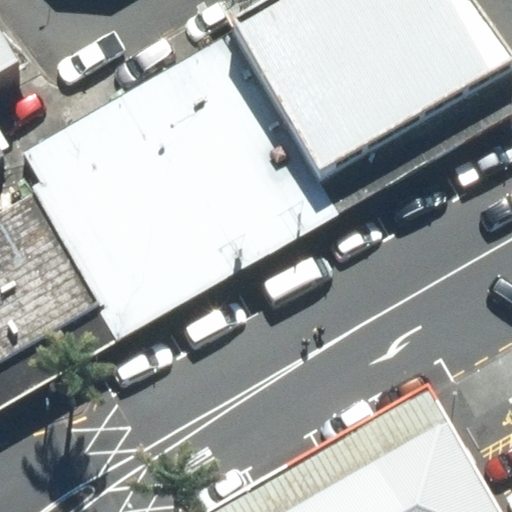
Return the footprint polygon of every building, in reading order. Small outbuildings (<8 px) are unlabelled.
[(231,45),(320,201),(511,91),(511,81),(456,0),(271,0),(280,16),(231,45)] [(0,101),(24,88),(0,45),(0,101)] [(231,45),(25,163),(121,330),(327,212),(320,201),(231,45)] [(0,376),(95,326),(25,208),(0,222),(0,170),(4,168),(0,160),(0,376)] [(498,511),(441,419),(282,511),(498,511)]
